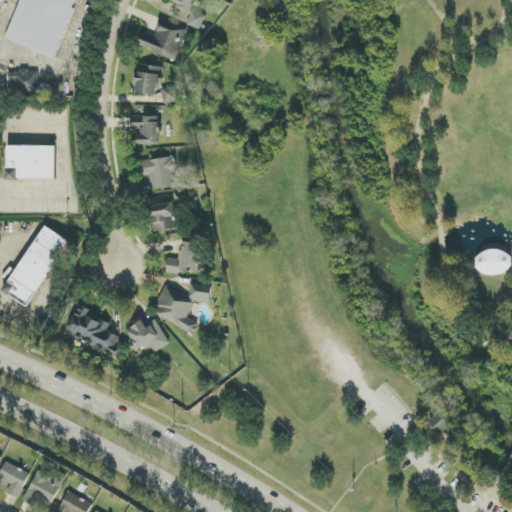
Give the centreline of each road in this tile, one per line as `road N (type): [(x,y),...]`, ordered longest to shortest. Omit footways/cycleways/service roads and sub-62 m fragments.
road 1 (primary): [(286,511),(139,425),(0,359)]
road 2 (residential): [(120,267),(102,216),(87,117),(110,0)]
road 3 (primary): [(0,405),(213,511)]
